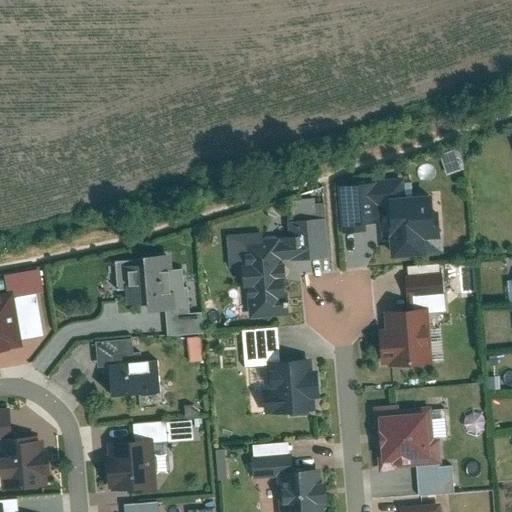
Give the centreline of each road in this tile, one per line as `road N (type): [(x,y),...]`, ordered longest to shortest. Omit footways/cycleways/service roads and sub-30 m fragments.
road 1 (residential): [(329,172),(357,511)]
road 2 (residential): [(0,388),(17,385),(53,401),(73,431),(80,511)]
